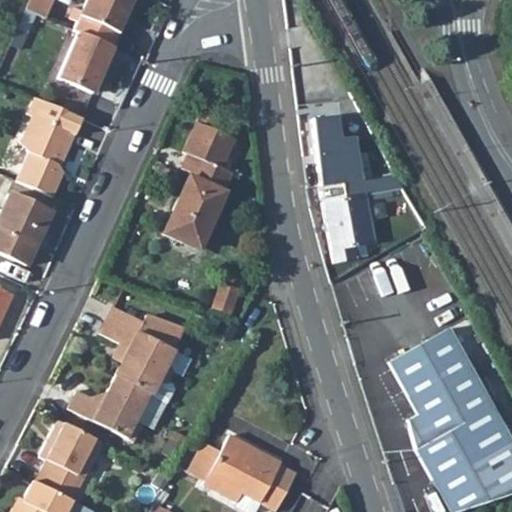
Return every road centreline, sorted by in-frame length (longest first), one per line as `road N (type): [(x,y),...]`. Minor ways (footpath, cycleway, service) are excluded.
road 1 (residential): [(257,0),(289,242),(373,511)]
road 2 (residential): [(217,0),(182,30),(0,414)]
road 3 (unknown): [(289,242),(129,511)]
road 4 (secondary): [(511,160),(468,78),(455,0)]
